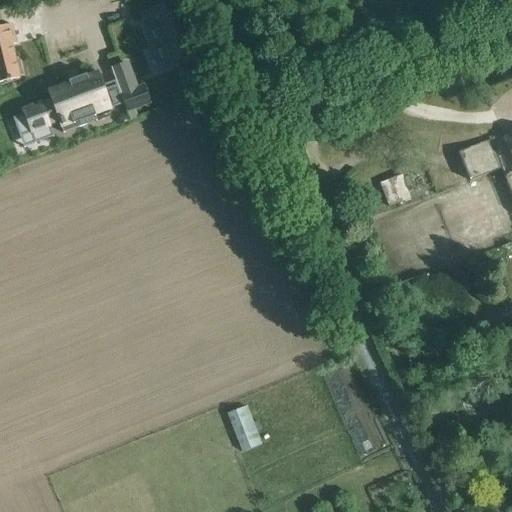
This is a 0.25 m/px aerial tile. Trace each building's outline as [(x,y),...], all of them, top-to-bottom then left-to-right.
[(151,12),(143,15),(155,45),(153,46),(161,65),(169,62),(169,63),(194,53),(186,35),(190,33),(176,0),(150,11),(151,12)] [(0,82),(5,81),(6,83),(10,82),(10,80),(19,78),(19,76),(21,75),(18,60),(15,61),(11,45),(16,44),(11,24),(3,26),(0,27),(0,82)] [(126,63),(111,69),(115,80),(121,95),(136,90),(126,63)] [(41,101),(20,108),(22,114),(23,114),(30,133),(50,126),(59,122),(63,133),(86,125),(84,119),(95,115),(110,109),(111,109),(102,85),(97,72),(79,79),(70,82),(47,91),(50,99),(41,102),(41,101)] [(134,107),(126,110),(130,121),(138,118),(134,107)] [(511,128),(488,138),(458,152),(469,181),(501,169),(511,195),(511,128)] [(402,175),(380,184),(388,207),(411,198),(402,175)] [(489,386),(469,395),(476,410),(496,401),(489,386)] [(247,407),(227,414),(242,452),(261,444),(256,430),(261,428),(259,420),(253,423),(247,407)]
